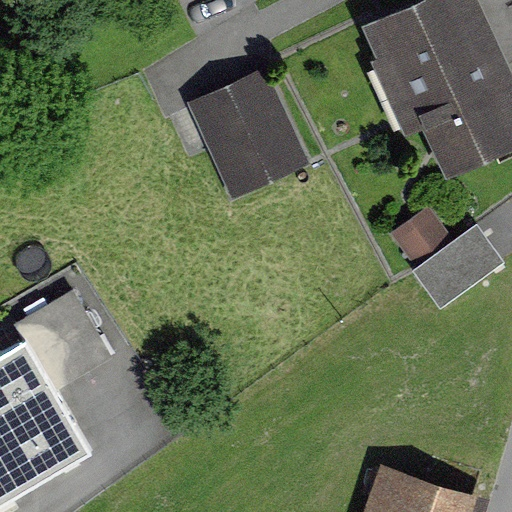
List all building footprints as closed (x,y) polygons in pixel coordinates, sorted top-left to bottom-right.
[(511,144),(511,71),(477,0),(411,0),(364,23),(440,179),(511,144)] [(319,159),(283,73),(217,101),(253,186),(319,159)] [(421,241),(456,207),(434,185),(399,219),(421,241)] [(484,208),(418,249),(444,291),(510,249),(484,208)] [(21,335),(52,387),(117,348),(80,287),(15,325),(21,335)] [(0,347),(0,500),(89,447),(52,387),(21,335),(0,347)] [(463,511),(470,491),(402,471),(389,511),(463,511)]
